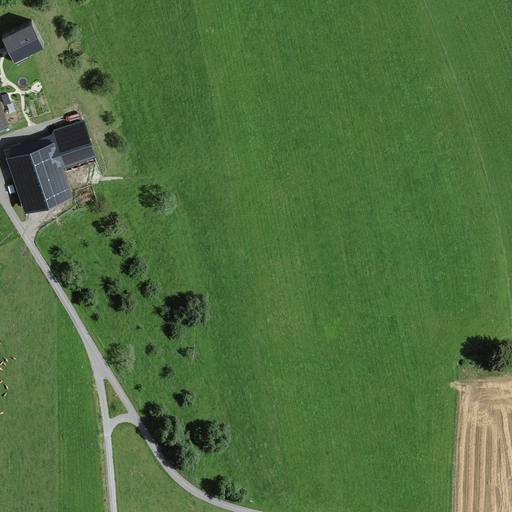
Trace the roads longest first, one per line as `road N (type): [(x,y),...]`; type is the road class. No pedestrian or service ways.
road 1 (residential): [(0,193),(178,478),(210,500),(262,511)]
road 2 (track): [(114,511),(104,394),(84,335)]
